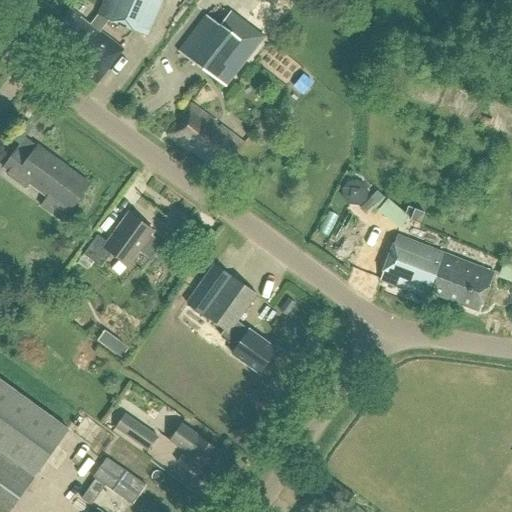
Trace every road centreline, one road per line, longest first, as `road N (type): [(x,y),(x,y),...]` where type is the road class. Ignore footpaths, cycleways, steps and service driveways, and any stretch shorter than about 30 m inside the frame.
road 1 (tertiary): [(382,329),(350,296),(0,40)]
road 2 (tertiary): [(252,511),(382,329)]
road 3 (tertiary): [(511,348),(382,329)]
